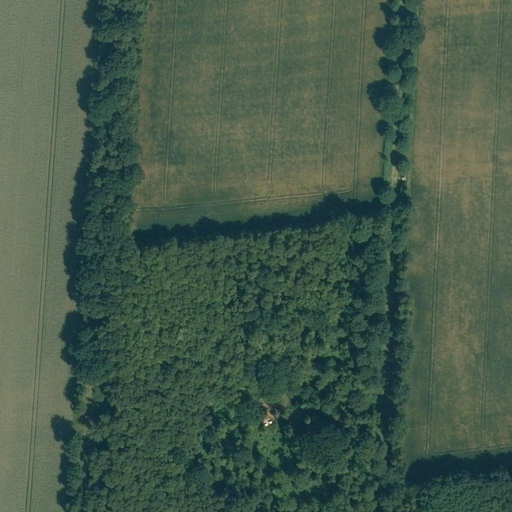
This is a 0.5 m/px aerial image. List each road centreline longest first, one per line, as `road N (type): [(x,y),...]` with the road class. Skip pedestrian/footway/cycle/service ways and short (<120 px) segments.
road 1 (track): [(83,511),(125,0)]
road 2 (track): [(403,0),(378,511)]
